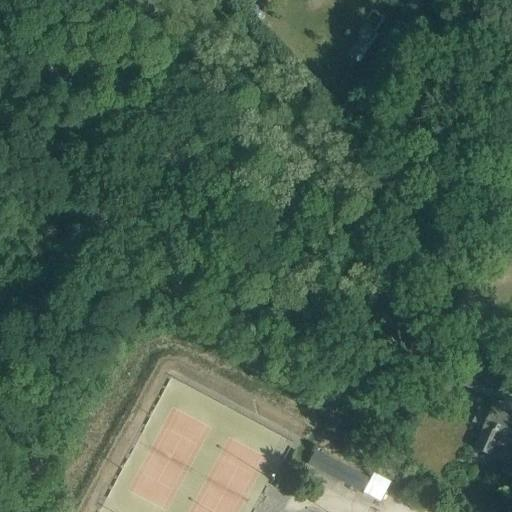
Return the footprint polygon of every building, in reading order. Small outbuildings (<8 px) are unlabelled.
[(358,39),(346,55),(355,61),(366,44),(368,45),(376,33),(375,30),(367,25),(364,26),(357,37),(358,39)] [(501,387),(442,363),(437,375),(497,398),(501,387)] [(511,417),(492,409),(474,448),(491,456),(499,439),(511,444),(511,417)] [(405,455),(388,445),(378,464),(396,473),(405,455)] [(324,454),(317,470),(363,493),(371,478),(324,454)] [(390,484),(373,475),(371,478),(363,493),(380,503),(390,484)]
